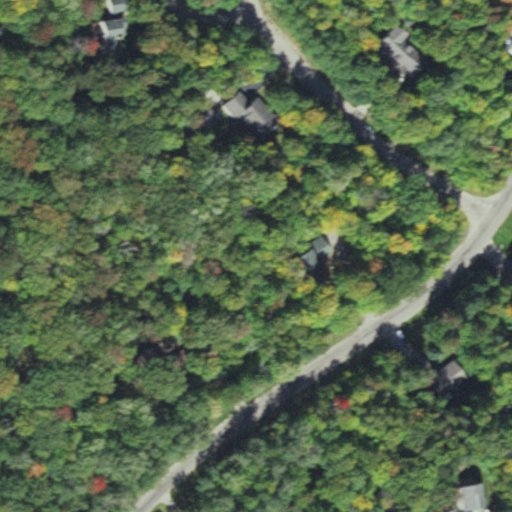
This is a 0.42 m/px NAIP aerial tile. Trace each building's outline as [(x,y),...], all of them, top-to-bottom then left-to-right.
[(511,23),(511,0),(494,0),(490,17),(511,23)] [(368,46),(391,68),(405,54),(383,31),(368,46)] [(249,97),(243,101),(234,90),(217,104),(246,141),(269,123),(249,97)] [(184,128),(194,139),(216,120),(205,108),(184,128)] [(324,260),(314,239),(274,257),(288,287),(318,273),(314,264),(324,260)] [(122,350),(128,383),(156,377),(150,344),(122,350)] [(453,380),(441,363),(426,373),(416,359),(402,369),(424,400),(453,380)] [(432,511),(439,511),(451,510),(451,511),(470,511),(465,485),(428,493),(432,511)]
